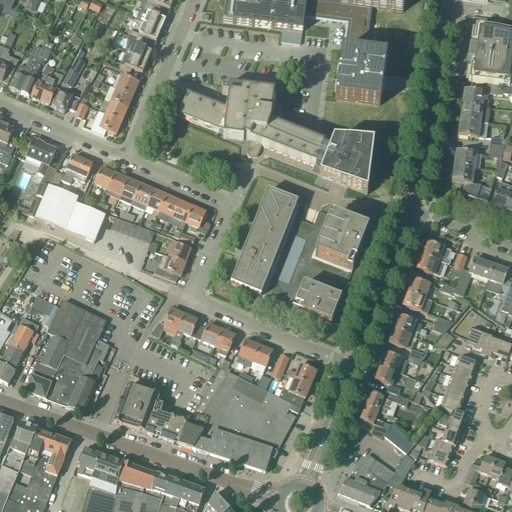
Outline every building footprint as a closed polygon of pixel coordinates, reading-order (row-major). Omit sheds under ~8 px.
[(173,0),(148,0),(145,7),(157,12),(159,6),(170,11),(174,0),(173,0)] [(404,0),(339,0),(339,3),(314,0),(226,0),(223,23),(302,34),(304,18),(348,24),(344,55),(340,55),(334,103),(379,109),(385,61),(365,58),(371,9),(402,14),(404,0)] [(102,8),(92,4),(89,11),(99,16),(102,8)] [(155,17),(157,12),(145,7),(141,5),(139,10),(141,11),(137,21),(138,21),(137,22),(143,25),(161,32),(165,21),(155,17)] [(128,37),(132,39),(143,44),(145,38),(156,43),(161,32),(143,25),(139,35),(130,32),(128,37)] [(502,32),(475,29),(475,30),(473,43),(473,49),(469,48),(468,56),(467,63),(471,63),(470,69),(470,70),(468,83),(502,88),(502,87),(504,74),(507,75),(507,74),(508,67),(511,68),(511,61),(511,55),(510,55),(511,47),(507,47),(509,34),(510,33),(502,32)] [(282,33),(281,45),(300,48),(302,36),(282,33)] [(134,46),(129,57),(147,64),(152,53),(141,49),(143,44),(132,39),(129,44),(134,46)] [(4,47),(0,57),(0,82),(2,84),(5,77),(11,79),(18,64),(6,59),(10,50),(4,47)] [(20,68),(16,76),(9,90),(21,96),(39,59),(42,51),(35,48),(25,70),(20,68)] [(39,59),(21,96),(29,100),(36,85),(35,84),(39,77),(36,76),(43,61),(46,62),(51,52),(43,49),(42,51),(39,59)] [(125,55),(118,71),(130,76),(132,70),(142,75),(147,64),(129,57),(125,55)] [(65,115),(71,99),(61,95),(63,93),(66,95),(69,89),(71,90),(84,65),(76,61),(67,77),(67,76),(58,94),(52,109),(57,111),(56,112),(65,115)] [(40,104),(53,74),(48,72),(42,86),(38,85),(31,101),(40,104)] [(40,104),(49,108),(56,92),(52,91),(59,76),(53,74),(40,104)] [(95,82),(100,84),(104,79),(99,76),(95,82)] [(116,91),(132,98),(138,85),(122,78),(118,77),(112,90),(116,91)] [(92,87),(93,88),(97,90),(100,84),(95,82),(92,87)] [(274,96),(254,93),(223,89),(222,96),(228,97),(228,98),(227,111),(186,95),(184,95),(183,96),(184,98),(185,99),(178,118),(219,134),(220,131),(224,133),(223,140),(243,143),(243,140),(249,142),(247,154),(248,157),(250,160),(251,156),(257,158),(261,147),(301,163),(299,169),(320,177),(319,178),(345,188),(367,196),(373,147),(333,142),(333,143),(312,134),(310,140),(291,133),(285,131),(270,125),(274,96)] [(502,96),(511,97),(511,89),(503,89),(502,96)] [(111,104),(127,111),(132,98),(116,91),(111,104)] [(463,108),(487,110),(488,103),(483,103),(484,95),(465,92),(463,108)] [(111,104),(105,102),(100,114),(121,124),(127,111),(111,104)] [(82,121),(87,109),(80,106),(75,118),(82,121)] [(487,114),(487,110),(463,108),(461,122),(485,126),(486,121),(486,120),(487,119),(487,118),(487,117),(487,116),(487,115),(487,114)] [(100,114),(98,118),(94,127),(100,130),(100,131),(101,130),(108,134),(108,135),(113,138),(114,136),(115,137),(115,138),(121,124),(100,114)] [(459,138),(478,141),(483,141),(485,126),(461,122),(459,138)] [(12,128),(4,125),(0,133),(0,144),(3,145),(0,151),(0,152),(11,157),(18,140),(17,142),(11,139),(11,138),(11,136),(13,136),(13,135),(15,130),(11,129),(12,128)] [(489,146),(489,152),(502,154),(504,146),(505,142),(503,141),(502,148),(489,146)] [(56,172),(48,169),(55,153),(42,147),(43,145),(34,142),(26,159),(42,166),(37,176),(44,178),(41,185),(30,212),(18,208),(16,214),(34,221),(48,187),(55,174),(56,172)] [(501,162),(509,164),(511,149),(511,148),(504,146),(502,154),(501,161),(501,162)] [(488,159),(501,161),(502,154),(489,152),(488,159)] [(455,168),(453,168),(474,171),(472,170),(474,156),(476,156),(455,153),(457,153),(455,168)] [(55,174),(48,187),(57,191),(60,183),(70,186),(73,180),(84,184),(86,180),(87,180),(92,167),(73,158),(64,178),(62,177),(55,174)] [(502,181),(507,167),(500,164),(495,179),(502,181)] [(472,171),(455,169),(453,183),(451,184),(463,185),(462,195),(486,204),(491,191),(479,187),(478,191),(471,188),(472,186),(470,186),(472,171)] [(95,187),(107,192),(114,176),(100,171),(101,171),(95,187)] [(114,176),(107,192),(120,198),(127,182),(114,176)] [(133,203),(140,187),(127,182),(120,198),(133,203)] [(511,189),(505,187),(500,185),(497,192),(492,206),(505,210),(511,189)] [(78,200),(57,191),(48,187),(34,221),(64,233),(94,245),(106,218),(75,206),(78,200)] [(144,213),(153,193),(140,187),(133,203),(131,208),(144,213)] [(241,260),(231,286),(260,298),(293,311),(308,317),(317,320),(331,326),(341,300),(352,272),(358,256),(357,256),(360,247),(362,248),(368,232),(330,217),(298,204),(267,192),(244,251),(245,252),(242,260),(241,260)] [(159,214),(166,198),(153,193),(144,213),(152,217),(154,212),(159,214)] [(179,204),(166,198),(159,214),(172,220),(179,204)] [(185,226),(192,210),(179,204),(172,220),(170,224),(184,230),(185,226)] [(192,210),(185,226),(199,231),(198,230),(202,223),(204,223),(206,218),(204,217),(205,216),(206,216),(192,210)] [(120,219),(126,221),(128,215),(122,213),(120,219)] [(128,215),(126,221),(132,224),(134,218),(128,215)] [(111,232),(116,234),(121,222),(115,220),(111,232)] [(116,234),(122,236),(126,224),(121,222),(116,234)] [(152,231),(155,225),(148,223),(146,229),(152,231)] [(122,236),(127,238),(132,226),(126,224),(122,236)] [(155,225),(152,231),(159,234),(161,228),(155,225)] [(127,238),(133,240),(137,228),(132,226),(127,238)] [(133,240),(138,242),(143,230),(137,228),(133,240)] [(148,232),(143,230),(138,242),(144,244),(148,232)] [(144,244),(149,246),(150,246),(151,243),(154,235),(148,232),(144,244)] [(191,248),(194,241),(182,236),(179,244),(191,248)] [(150,246),(149,246),(147,252),(155,254),(158,246),(151,243),(150,246)] [(422,257),(445,266),(448,267),(450,262),(447,261),(450,253),(443,250),(444,249),(443,249),(443,250),(435,247),(435,245),(430,243),(429,245),(428,244),(428,243),(427,243),(422,257)] [(174,246),(170,258),(169,260),(185,265),(190,252),(190,251),(189,252),(174,246)] [(417,271),(434,277),(440,280),(445,266),(422,257),(416,272),(417,272),(417,271)] [(461,272),(462,271),(466,260),(458,257),(454,269),(461,272)] [(169,260),(165,258),(160,271),(156,269),(153,276),(171,283),(174,277),(179,279),(179,280),(180,280),(180,279),(185,265),(169,260)] [(487,283),(493,268),(473,261),(468,276),(487,283)] [(502,288),(509,290),(500,313),(508,316),(511,304),(511,284),(511,282),(505,280),(507,273),(493,268),(487,283),(485,290),(499,295),(502,288)] [(408,295),(425,301),(430,288),(414,281),(414,280),(413,280),(408,295)] [(465,284),(458,281),(452,296),(459,298),(465,284)] [(425,301),(408,295),(402,309),(403,309),(403,308),(420,314),(425,301)] [(46,316),(43,322),(41,325),(50,330),(59,311),(51,307),(52,306),(37,298),(32,309),(46,316)] [(105,325),(62,305),(48,337),(53,339),(69,347),(60,366),(60,367),(82,377),(88,363),(97,343),(105,325)] [(164,327),(165,328),(177,333),(184,317),(171,312),(164,327)] [(177,333),(183,335),(191,339),(197,323),(198,324),(184,317),(177,333)] [(421,327),(416,325),(400,318),(400,317),(399,317),(394,332),(411,338),(413,339),(415,334),(418,335),(421,327)] [(435,326),(448,331),(452,325),(438,319),(435,326)] [(165,328),(164,327),(159,325),(150,338),(159,341),(165,328)] [(215,349),(221,333),(207,327),(208,328),(201,343),(215,349)] [(14,336),(29,344),(34,335),(19,328),(14,336)] [(470,349),(475,351),(482,333),(471,330),(465,349),(470,351),(470,349)] [(389,345),(412,354),(412,353),(415,346),(409,344),(411,338),(394,332),(388,346),(389,346),(389,345)] [(226,359),(228,354),(234,339),(235,339),(236,339),(221,333),(215,349),(219,351),(218,355),(226,359)] [(485,357),(491,340),(493,337),(482,333),(475,351),(481,353),(480,355),(485,357)] [(441,339),(449,345),(453,340),(445,334),(443,337),(441,339)] [(5,347),(23,356),(29,344),(14,336),(9,347),(5,345),(5,347)] [(511,346),(511,340),(509,339),(510,338),(504,336),(503,339),(501,344),(496,357),(502,359),(500,362),(506,364),(507,360),(511,346)] [(496,357),(501,344),(503,339),(499,338),(497,342),(491,340),(485,357),(490,359),(491,355),(496,357)] [(40,366),(36,364),(31,378),(25,394),(45,402),(52,383),(56,375),(60,367),(60,366),(69,347),(53,339),(40,366)] [(245,343),(239,359),(237,363),(250,368),(252,364),(259,348),(245,342),(244,343),(245,343)] [(67,410),(82,416),(96,386),(90,384),(93,378),(92,377),(99,362),(102,364),(109,348),(97,343),(88,363),(82,377),(67,410)] [(438,343),(434,348),(443,353),(446,349),(438,343)] [(2,359),(17,368),(23,356),(5,347),(4,348),(7,349),(2,359)] [(273,354),(259,348),(252,364),(265,370),(272,354),(273,355),(273,354)] [(203,356),(192,351),(189,357),(200,362),(203,356)] [(427,358),(412,353),(412,354),(410,359),(422,364),(427,358)] [(403,378),(408,365),(408,364),(386,355),(386,354),(385,354),(380,369),(397,375),(403,378)] [(0,384),(8,387),(17,368),(2,359),(0,357),(0,384)] [(282,375),(284,370),(288,361),(281,357),(275,372),(282,375)] [(454,369),(474,376),(476,371),(474,370),(476,365),(458,358),(454,369)] [(210,359),(207,366),(210,368),(213,369),(216,362),(210,359)] [(410,359),(408,364),(408,365),(418,369),(422,364),(410,359)] [(224,362),(220,371),(226,374),(230,365),(224,362)] [(294,381),(310,387),(316,373),(315,373),(315,374),(314,373),(315,372),(309,369),(308,371),(300,368),(301,367),(300,366),(300,368),(296,375),(289,372),(286,377),(294,381)] [(52,383),(45,402),(67,410),(82,377),(60,367),(56,375),(52,383)] [(397,375),(380,369),(374,383),(375,383),(375,382),(387,387),(384,394),(397,399),(400,391),(392,388),(397,375)] [(451,379),(469,385),(470,380),(472,381),(474,376),(454,369),(451,379)] [(220,371),(211,387),(226,397),(208,426),(193,450),(191,452),(229,464),(229,466),(240,470),(241,468),(264,476),(270,459),(274,461),(278,454),(277,454),(295,420),(289,416),(288,417),(286,416),(289,411),(291,406),(278,400),(268,395),(268,396),(250,386),(244,383),(238,380),(231,377),(226,374),(220,371)] [(282,375),(275,372),(272,379),(279,382),(282,375)] [(238,380),(244,383),(246,377),(241,374),(238,380)] [(253,380),(246,377),(244,383),(250,386),(253,380)] [(257,389),(265,393),(270,381),(262,378),(257,389)] [(447,389),(467,396),(469,391),(467,391),(469,385),(451,379),(447,389)] [(310,387),(294,381),(289,394),(282,391),(278,400),(291,406),(298,410),(302,400),(304,400),(304,401),(304,402),(310,387)] [(429,382),(423,392),(430,395),(431,394),(429,394),(435,385),(433,384),(429,382)] [(186,426),(186,427),(183,431),(177,447),(191,452),(193,450),(208,426),(226,397),(211,387),(190,420),(186,426)] [(137,433),(146,436),(157,405),(159,401),(158,400),(128,388),(128,389),(127,389),(122,403),(121,403),(118,411),(119,411),(113,425),(114,425),(113,426),(122,429),(122,428),(137,433)] [(443,399),(461,406),(463,401),(465,401),(467,396),(447,389),(443,399)] [(430,395),(423,392),(420,396),(427,401),(430,395)] [(370,395),(365,408),(378,413),(384,416),(387,408),(389,409),(391,404),(406,409),(408,403),(397,399),(384,394),(382,400),(370,395)] [(452,414),(459,416),(461,412),(459,411),(461,406),(443,399),(440,409),(452,414)] [(154,439),(157,440),(177,447),(183,431),(186,427),(186,426),(162,417),(161,417),(160,416),(163,408),(163,407),(157,405),(146,436),(154,439)] [(300,411),(298,410),(291,406),(289,411),(297,416),(300,411)] [(380,442),(383,438),(388,432),(381,430),(383,424),(375,421),(378,413),(365,408),(360,422),(375,427),(371,437),(380,442)] [(459,416),(452,414),(450,420),(445,418),(443,422),(462,430),(464,424),(467,425),(469,420),(459,416)] [(0,457),(7,436),(14,423),(2,419),(0,424),(0,457)] [(445,434),(462,440),(463,436),(460,434),(462,430),(443,422),(440,421),(438,426),(447,429),(445,434)] [(30,450),(38,432),(21,426),(13,444),(12,443),(0,471),(0,511),(2,511),(8,498),(11,491),(14,485),(22,466),(26,460),(26,457),(30,450)] [(383,438),(388,442),(396,432),(391,428),(388,432),(383,438)] [(26,460),(22,466),(34,471),(48,436),(38,432),(30,450),(26,457),(26,460)] [(400,436),(396,432),(388,442),(392,445),(400,436)] [(435,442),(455,449),(457,444),(460,445),(462,440),(445,434),(443,439),(437,437),(435,442)] [(43,511),(64,461),(70,445),(71,444),(70,444),(63,441),(61,440),(59,439),(58,439),(56,438),(55,438),(48,436),(34,471),(26,490),(25,491),(23,496),(11,491),(8,498),(2,511),(43,511)] [(405,439),(400,436),(392,445),(397,449),(405,439)] [(409,443),(405,439),(397,449),(401,453),(409,443)] [(431,453),(449,459),(451,454),(453,454),(455,449),(435,442),(431,453)] [(409,443),(401,453),(406,456),(414,447),(409,443)] [(77,476),(84,478),(92,481),(98,456),(85,451),(82,459),(78,469),(80,469),(77,476)] [(427,463),(446,470),(447,470),(449,465),(447,464),(449,459),(431,453),(427,463)] [(98,456),(92,481),(82,511),(113,511),(117,490),(120,474),(122,465),(99,457),(99,456),(98,456)] [(367,457),(352,476),(347,482),(347,481),(338,497),(359,505),(373,477),(386,486),(393,477),(393,476),(367,457)] [(405,457),(402,462),(411,469),(414,464),(405,457)] [(484,459),(478,475),(488,478),(494,462),(484,459)] [(408,473),(411,469),(402,462),(399,466),(408,473)] [(494,462),(488,478),(498,482),(503,470),(505,466),(494,462)] [(159,511),(161,504),(169,480),(156,476),(123,465),(122,465),(120,474),(117,490),(113,511),(159,511)] [(399,466),(396,471),(405,478),(408,473),(399,466)] [(510,492),(511,487),(511,473),(503,470),(498,482),(497,486),(495,490),(504,493),(505,489),(507,490),(510,492)] [(393,476),(402,483),(405,478),(396,471),(393,476)] [(386,486),(387,487),(396,493),(397,490),(398,490),(402,483),(393,476),(393,477),(386,486)] [(373,477),(359,505),(369,509),(379,497),(382,498),(387,487),(386,486),(373,477)] [(176,511),(179,503),(185,485),(169,480),(161,504),(159,511),(176,511)] [(14,485),(11,491),(23,496),(25,491),(26,490),(14,485)] [(204,493),(185,485),(179,503),(176,511),(197,511),(198,509),(199,509),(204,493)] [(458,511),(457,511),(452,510),(453,505),(448,503),(446,508),(444,507),(428,501),(430,496),(423,494),(406,488),(405,492),(398,490),(397,490),(396,493),(389,503),(381,511),(458,511)] [(464,502),(481,509),(484,499),(468,492),(464,502)] [(229,511),(230,511),(226,507),(227,507),(220,500),(219,501),(215,496),(206,511),(229,511)] [(485,511),(486,511),(480,509),(481,509),(464,502),(460,511),(485,511)]
